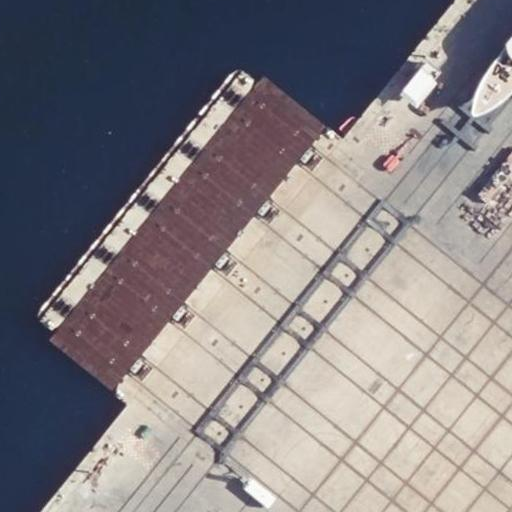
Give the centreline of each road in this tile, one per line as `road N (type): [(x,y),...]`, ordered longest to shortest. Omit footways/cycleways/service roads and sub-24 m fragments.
road 1 (unknown): [(282,498),(420,304)]
road 2 (unknown): [(511,0),(380,161)]
road 3 (unknown): [(282,498),(233,468),(185,457),(141,474),(104,511)]
road 4 (unknown): [(354,511),(483,359)]
